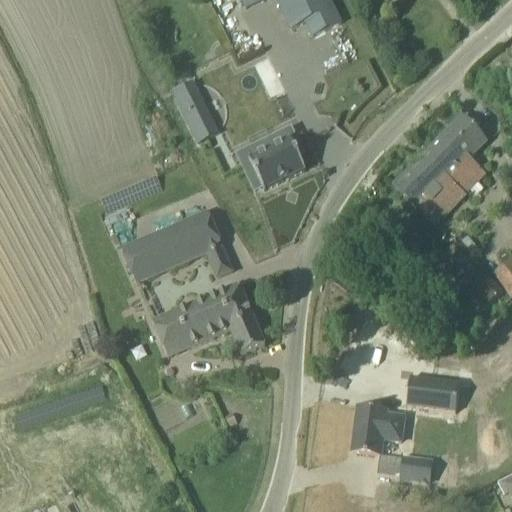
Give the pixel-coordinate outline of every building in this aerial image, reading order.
[(238,0),(244,12),(268,0),(274,0),(290,32),(304,25),(311,40),(342,24),(330,0),(238,0)] [(192,85),(173,94),(198,145),(217,136),(192,85)] [(431,225),(482,174),(469,160),(471,158),(487,142),(477,132),(462,118),(393,186),(407,201),(431,225)] [(293,135),(277,143),(275,138),(237,156),(255,192),(262,189),(264,193),(305,173),(298,158),(303,156),(293,135)] [(207,214),(121,251),(136,287),(222,250),(207,214)] [(502,295),(460,246),(436,266),(478,316),(502,295)] [(511,259),(492,273),(511,299),(511,298),(511,259)] [(265,348),(251,318),(238,287),(220,295),(155,323),(171,360),(233,334),(243,357),(265,348)] [(459,387),(411,380),(406,407),(455,415),(459,387)] [(387,413),(377,412),(358,409),(352,454),(371,457),(381,458),(383,443),(403,446),(406,417),(387,415),(387,413)] [(404,462),(380,458),(377,477),(402,480),(428,483),(431,465),(404,462)] [(42,479),(58,511),(95,511),(71,465),(42,479)] [(511,477),(497,484),(503,497),(508,495),(511,502),(511,477)]
